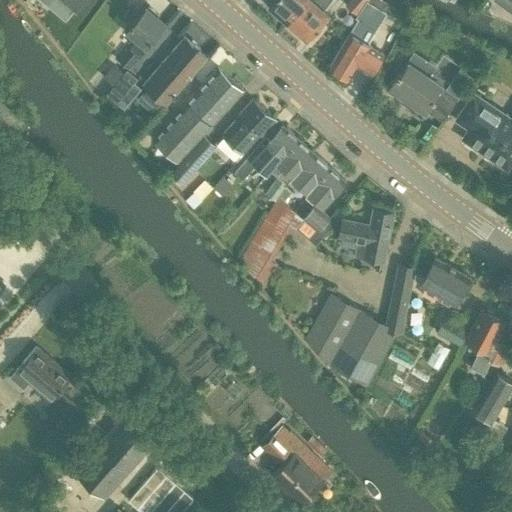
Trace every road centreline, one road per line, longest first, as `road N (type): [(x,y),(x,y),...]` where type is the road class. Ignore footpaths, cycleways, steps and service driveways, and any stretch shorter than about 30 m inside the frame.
road 1 (residential): [(290,511),(112,323),(0,165)]
road 2 (tertiary): [(200,0),(330,110),(511,243)]
